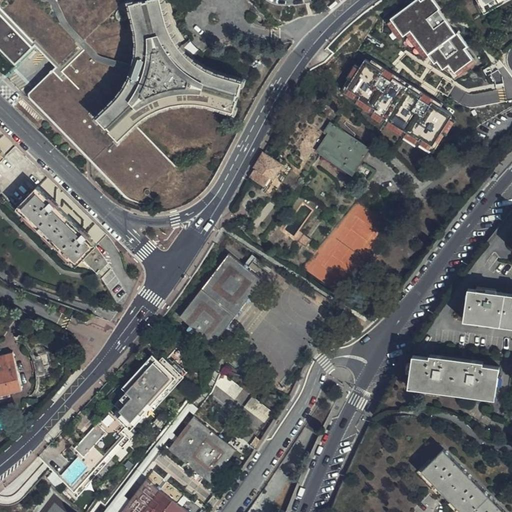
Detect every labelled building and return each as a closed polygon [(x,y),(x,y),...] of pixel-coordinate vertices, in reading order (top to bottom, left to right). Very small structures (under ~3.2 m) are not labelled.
[(119,138),(135,122),(142,117),(149,111),(161,105),(168,103),(184,100),(199,100),(205,101),(235,109),(242,81),(216,74),(208,70),(198,65),(192,60),(184,52),(177,43),(173,35),(169,24),(162,0),(139,0),(131,2),(137,31),(138,38),(138,55),(136,65),(135,70),(131,79),(128,85),(124,91),(120,96),(98,116),(119,138)] [(420,0),(417,0),(390,18),(391,19),(403,35),(406,33),(410,30),(427,53),(434,62),(437,60),(442,68),(445,66),(448,64),(454,72),(471,59),(463,48),(466,46),(458,34),(456,35),(437,9),(439,8),(433,0),(423,0),(422,1),(420,0)] [(31,46),(0,14),(0,48),(4,52),(13,62),(31,46)] [(403,35),(391,19),(387,22),(398,38),(403,35)] [(423,57),(427,53),(410,30),(406,33),(423,57)] [(346,87),(356,93),(355,95),(367,103),(366,104),(405,129),(406,127),(419,135),(420,133),(433,142),(450,116),(451,114),(439,106),(430,100),(428,102),(418,96),(420,94),(393,77),(391,79),(381,73),(383,70),(369,62),(364,59),(360,66),(351,79),(346,87)] [(439,106),(441,103),(371,59),(369,62),(383,70),(381,73),(391,79),(393,77),(420,94),(418,96),(428,102),(430,100),(439,106)] [(475,64),(471,59),(454,72),(448,64),(445,66),(454,78),(475,64)] [(360,66),(355,63),(347,76),(351,79),(360,66)] [(168,156),(135,122),(119,138),(98,116),(52,69),(29,92),(66,131),(136,203),(176,165),(168,156)] [(455,119),(450,116),(433,142),(420,133),(419,135),(406,127),(405,129),(366,104),(367,103),(355,95),(356,93),(346,87),(343,85),(341,87),(354,96),(353,98),(365,106),(364,108),(402,132),(404,130),(416,138),(418,137),(435,148),(455,119)] [(355,170),(370,148),(333,124),(327,133),(331,136),(323,150),(355,170)] [(248,175),(264,186),(270,177),(273,179),(282,165),(262,152),(248,175)] [(69,217),(39,187),(18,208),(76,265),(83,259),(98,274),(106,266),(102,261),(105,258),(94,247),(97,244),(69,217)] [(307,246),(312,239),(305,234),(300,241),(307,246)] [(340,317),(225,241),(167,320),(223,363),(89,511),(73,511),(54,494),(39,511),(210,511),(237,478),(299,388),(314,350),(340,317)] [(511,325),(511,293),(469,287),(465,319),(511,325)] [(76,483),(82,488),(83,486),(81,485),(94,471),(118,445),(120,446),(127,438),(120,430),(126,423),(131,427),(143,412),(142,411),(151,401),(155,404),(162,396),(186,368),(183,365),(173,357),(171,359),(164,353),(162,355),(157,351),(155,353),(152,350),(133,371),(127,378),(124,382),(129,388),(117,402),(97,425),(75,450),(82,456),(78,461),(75,463),(66,474),(76,483)] [(495,398),(499,366),(412,354),(408,386),(448,392),(495,398)] [(0,395),(24,390),(15,356),(0,359),(0,395)] [(55,452),(48,446),(42,453),(54,464),(60,457),(55,452)] [(506,511),(443,449),(421,471),(422,472),(462,511),(506,511)] [(38,457),(36,459),(39,462),(45,467),(48,470),(54,464),(42,453),(38,457)] [(75,495),(82,488),(76,483),(66,474),(63,478),(60,481),(75,495)]
